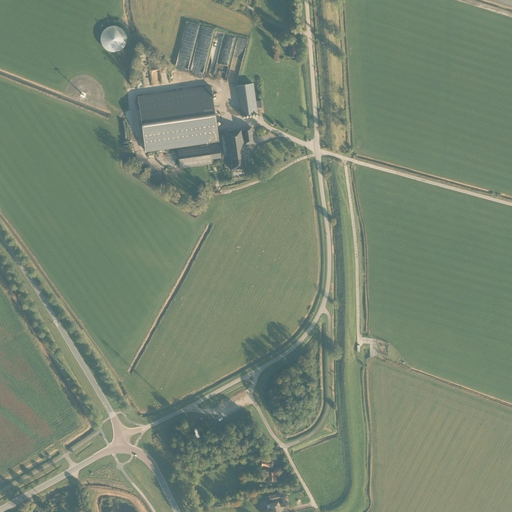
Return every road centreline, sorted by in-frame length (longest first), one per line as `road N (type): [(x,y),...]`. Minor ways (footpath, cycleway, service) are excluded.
road 1 (unclassified): [(119,431),(144,427),(258,369),(295,344),(321,310),(329,263),(306,0)]
road 2 (track): [(193,511),(183,477),(237,454),(294,443),(324,419),(329,316),(321,310)]
road 3 (secondary): [(119,431),(0,234)]
road 4 (primary): [(0,509),(119,448)]
